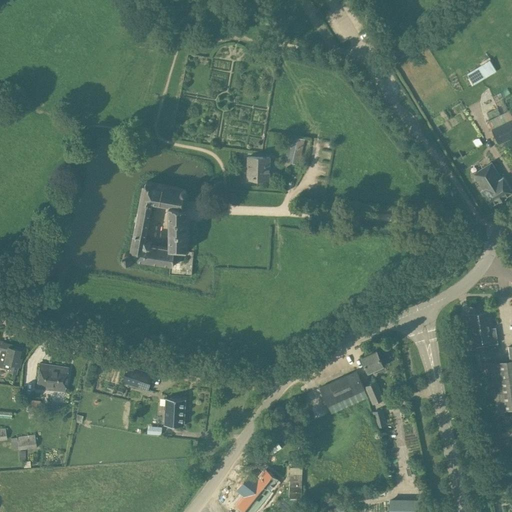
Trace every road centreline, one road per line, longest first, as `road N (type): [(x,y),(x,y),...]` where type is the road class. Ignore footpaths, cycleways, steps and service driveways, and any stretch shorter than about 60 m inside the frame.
road 1 (unclassified): [(0,322),(125,353),(188,380),(287,379)]
road 2 (secondary): [(464,511),(419,310)]
road 3 (tertiary): [(192,511),(287,379)]
road 4 (tertiary): [(287,379),(332,348),(419,310)]
